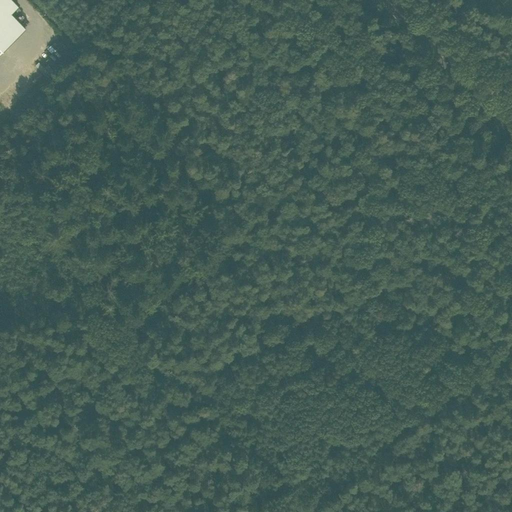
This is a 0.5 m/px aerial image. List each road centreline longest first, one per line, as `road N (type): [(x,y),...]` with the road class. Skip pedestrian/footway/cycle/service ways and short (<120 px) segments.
road 1 (track): [(228,511),(244,497),(255,464),(248,445),(217,421),(193,385),(163,393),(0,141)]
road 2 (secondary): [(511,120),(387,0)]
road 3 (track): [(0,420),(114,316)]
